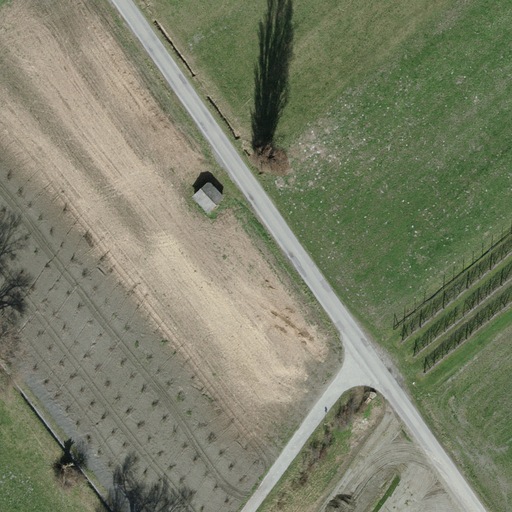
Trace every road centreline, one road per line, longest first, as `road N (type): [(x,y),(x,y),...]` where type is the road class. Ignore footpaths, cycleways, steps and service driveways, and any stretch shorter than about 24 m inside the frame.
road 1 (unclassified): [(120,0),(370,357)]
road 2 (unclassified): [(370,357),(336,389),(247,511)]
road 3 (unclassified): [(370,357),(479,511)]
